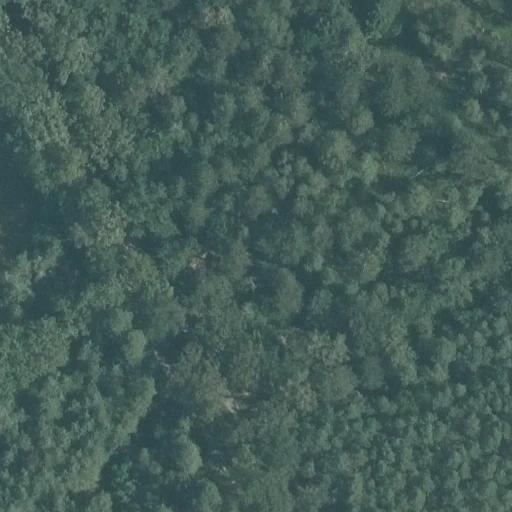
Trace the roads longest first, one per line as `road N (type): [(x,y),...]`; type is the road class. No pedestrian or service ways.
road 1 (track): [(295,511),(123,235)]
road 2 (unclassified): [(123,235),(0,28)]
road 3 (track): [(141,264),(0,354)]
